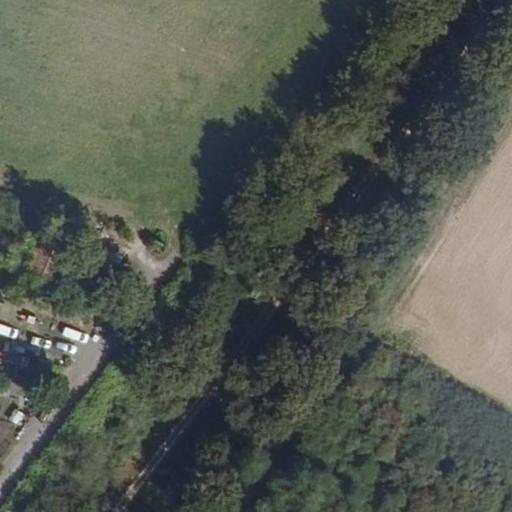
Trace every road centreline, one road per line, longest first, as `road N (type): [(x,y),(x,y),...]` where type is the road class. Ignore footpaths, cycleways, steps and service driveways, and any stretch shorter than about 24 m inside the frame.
road 1 (track): [(501,0),(121,511)]
road 2 (track): [(511,94),(237,511)]
road 3 (residential): [(100,342),(0,474)]
